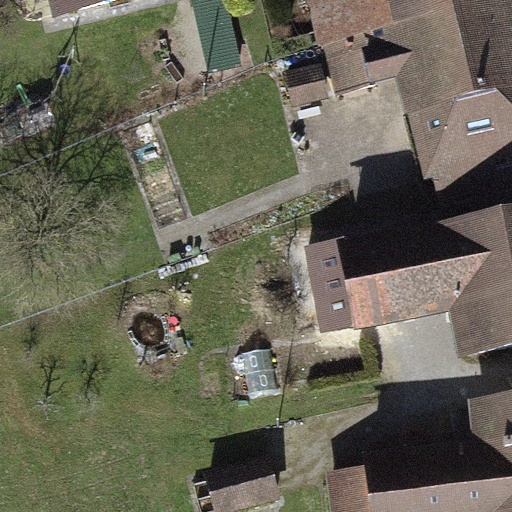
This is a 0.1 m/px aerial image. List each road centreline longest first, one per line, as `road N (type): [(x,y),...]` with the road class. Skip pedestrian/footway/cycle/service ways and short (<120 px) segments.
road 1 (unknown): [(511,384),(267,444)]
road 2 (unknown): [(511,193),(403,222),(376,190),(359,116)]
